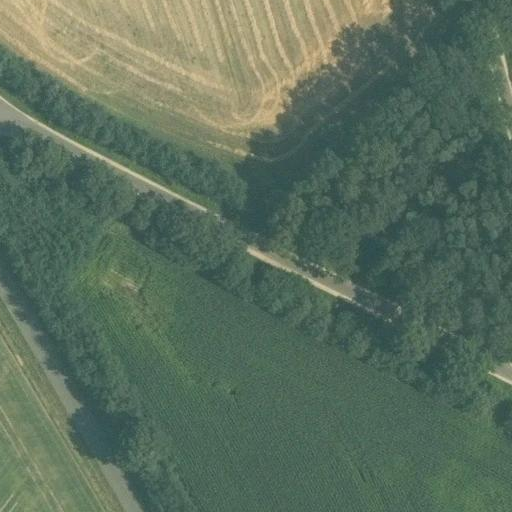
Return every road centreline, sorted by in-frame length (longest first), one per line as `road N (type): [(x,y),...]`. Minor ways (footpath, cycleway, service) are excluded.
road 1 (unclassified): [(0,110),(85,164),(511,376)]
road 2 (unclassified): [(132,511),(0,285)]
